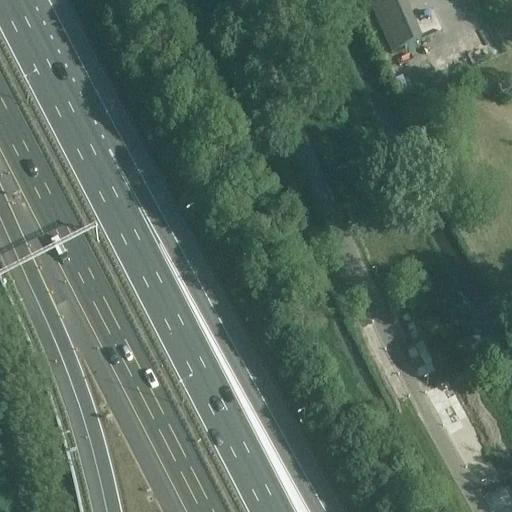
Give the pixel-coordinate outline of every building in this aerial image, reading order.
[(413,22),(403,0),(367,0),(383,35),(413,22)] [(421,42),(413,22),(383,35),(392,55),(395,53),(402,50),(421,42)] [(405,58),(402,50),(395,53),(398,61),(405,58)] [(398,63),(397,65),(397,66),(397,67),(397,68),(397,69),(398,70),(399,71),(400,71),(401,72),(402,72),(403,72),(404,71),(405,71),(406,70),(406,69),(407,68),(407,66),(406,65),(406,64),(405,63),(403,62),(402,62),(400,62),(399,63),(398,63)] [(499,138),(490,114),(480,118),(488,142),(499,138)] [(470,164),(509,266),(511,264),(511,175),(503,151),(470,164)]
